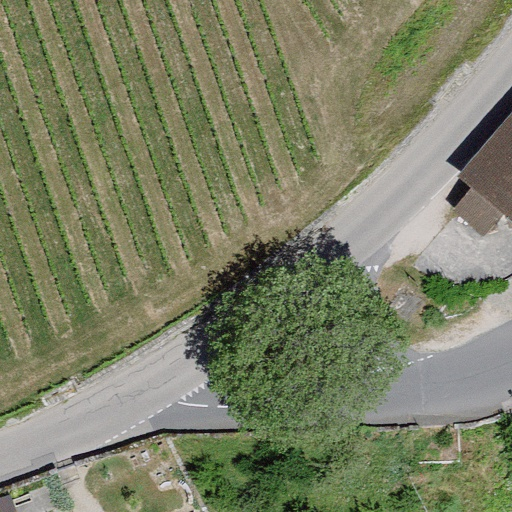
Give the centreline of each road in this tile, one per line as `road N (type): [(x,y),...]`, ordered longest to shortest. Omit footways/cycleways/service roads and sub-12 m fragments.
road 1 (tertiary): [(314,283),(511,56)]
road 2 (tertiary): [(123,398),(395,397)]
road 3 (tertiary): [(123,398),(314,283)]
road 4 (tertiary): [(314,283),(395,397)]
road 5 (tertiary): [(0,457),(68,432),(123,398)]
road 6 (tertiary): [(395,397),(511,365)]
